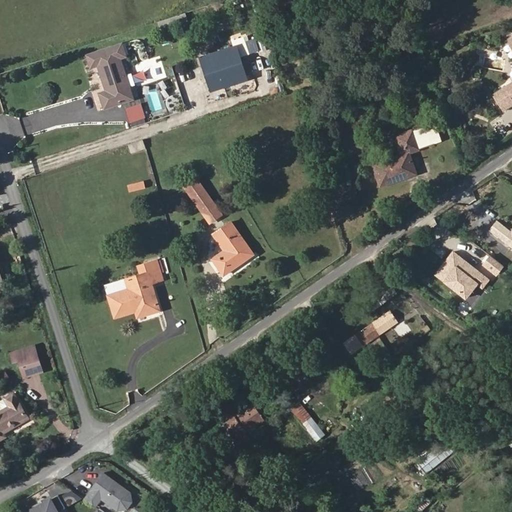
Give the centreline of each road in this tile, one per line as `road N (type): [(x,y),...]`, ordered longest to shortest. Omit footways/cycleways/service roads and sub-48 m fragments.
road 1 (residential): [(106,439),(511,161)]
road 2 (residential): [(106,439),(0,120)]
road 3 (residential): [(106,439),(205,511)]
road 4 (residential): [(0,497),(106,439)]
